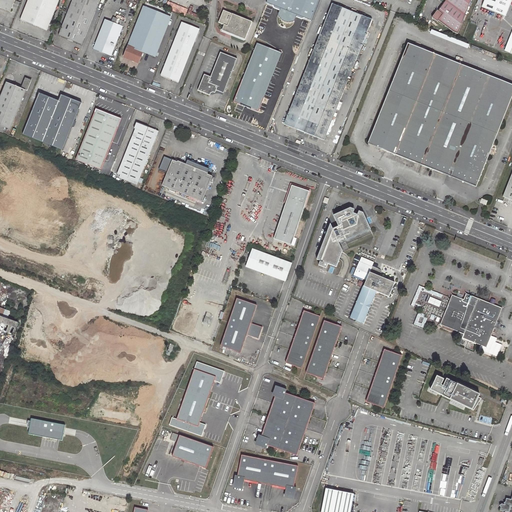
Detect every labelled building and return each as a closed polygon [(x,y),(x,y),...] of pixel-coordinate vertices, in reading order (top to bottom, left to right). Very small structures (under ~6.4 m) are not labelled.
[(0,0),(0,8),(13,12),(16,0),(0,0)] [(47,30),(59,0),(28,0),(20,20),(47,30)] [(72,0),(58,35),(81,45),(99,0),(72,0)] [(442,0),(442,1),(447,5),(440,15),(438,14),(433,22),(439,26),(440,24),(450,31),(456,34),(469,0),(442,0)] [(505,15),(511,0),(484,0),(482,6),(505,15)] [(332,4),(284,124),(323,140),(371,20),(332,4)] [(154,57),(171,18),(143,7),(123,58),(139,64),(143,53),(154,57)] [(232,36),(246,41),(252,23),(224,12),(219,24),(224,26),(222,32),(229,33),(232,34),(232,36)] [(111,56),(126,19),(114,14),(111,22),(105,20),(93,49),(111,56)] [(181,23),(160,75),(178,82),(199,30),(181,23)] [(257,44),(234,101),(258,111),(281,54),(257,44)] [(408,44),(368,143),(422,165),(462,65),(408,44)] [(221,53),(211,78),(205,76),(199,91),(211,96),(211,94),(214,93),(215,93),(216,91),(224,94),(238,60),(221,53)] [(511,85),(462,65),(422,165),(475,187),(511,95),(511,85)] [(6,83),(0,97),(0,125),(5,127),(10,129),(26,91),(27,91),(31,81),(25,78),(21,88),(6,83)] [(23,134),(63,150),(81,103),(42,87),(23,134)] [(101,169),(121,119),(96,109),(76,159),(101,169)] [(135,130),(117,174),(137,182),(158,131),(136,123),(134,129),(135,130)] [(172,160),(162,185),(181,193),(190,170),(176,164),(177,162),(172,160)] [(176,164),(190,170),(192,166),(178,161),(177,162),(176,164)] [(208,173),(192,166),(190,170),(206,176),(207,174),(208,173)] [(190,170),(181,193),(202,202),(212,177),(207,174),(206,176),(190,170)] [(511,173),(503,197),(511,200),(511,173)] [(273,239),(291,245),(294,237),(309,191),(292,185),(273,239)] [(338,243),(343,241),(344,242),(354,238),(354,236),(358,234),(359,235),(370,231),(365,220),(364,220),(363,218),(362,216),(361,215),(359,214),(355,212),(352,211),(349,211),(347,211),(345,212),(343,213),(342,211),(332,216),(337,227),(322,233),(324,238),(315,259),(317,260),(315,265),(322,268),(325,262),(335,267),(342,251),(338,243)] [(411,220),(404,218),(401,227),(408,229),(411,220)] [(253,250),(247,266),(284,280),(290,264),(253,250)] [(352,277),(365,283),(368,274),(374,261),(361,256),(352,277)] [(362,288),(350,318),(362,323),(376,292),(388,296),(393,284),(368,274),(365,283),(362,288)] [(466,294),(464,299),(452,295),(450,299),(440,325),(458,332),(456,337),(458,338),(461,339),(461,338),(478,298),(466,294)] [(440,307),(442,301),(430,297),(428,302),(440,307)] [(489,303),(478,298),(461,338),(480,346),(478,351),(496,358),(502,344),(495,342),(497,338),(491,336),(492,332),(495,333),(497,328),(494,327),(502,308),(494,305),(489,303)] [(258,306),(238,299),(222,346),(242,353),(248,335),(260,339),(263,328),(252,324),(258,306)] [(35,301),(22,338),(37,344),(50,307),(35,301)] [(0,331),(13,336),(18,323),(7,319),(10,312),(0,308),(0,331)] [(286,362),(302,368),(321,316),(305,310),(286,362)] [(418,312),(414,325),(423,329),(427,318),(424,317),(425,314),(418,312)] [(307,372),(324,379),(343,327),(325,321),(307,372)] [(402,355),(385,349),(366,401),(384,408),(402,355)] [(198,361),(195,368),(217,376),(215,381),(221,383),(225,371),(198,361)] [(217,376),(195,368),(177,418),(199,426),(200,422),(215,381),(217,376)] [(472,410),(479,395),(446,379),(443,386),(441,385),(444,379),(437,376),(430,390),(472,410)] [(260,434),(257,444),(266,448),(267,444),(297,455),(315,403),(286,392),(287,389),(278,386),(274,396),(275,396),(262,435),(260,434)] [(478,397),(472,410),(473,411),(481,399),(478,397)] [(199,426),(177,418),(173,417),(170,425),(202,437),(206,424),(200,422),(199,426)] [(65,424),(31,418),(28,434),(62,440),(65,424)] [(174,457),(181,436),(174,433),(166,454),(174,457)] [(181,436),(174,457),(207,469),(214,448),(181,436)] [(235,475),(233,485),(242,487),(245,477),(287,485),(285,496),(294,497),(296,487),(294,487),(298,466),(242,455),(237,476),(235,475)] [(348,511),(352,493),(326,488),(322,511),(348,511)] [(511,511),(511,493),(510,500),(506,499),(505,505),(502,504),(499,506),(500,507),(499,511),(505,511),(511,511)]
